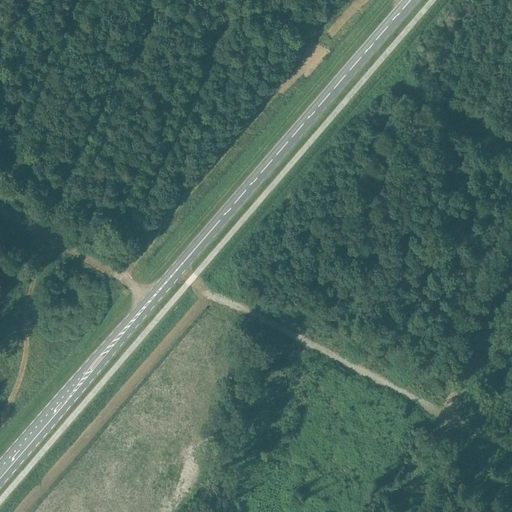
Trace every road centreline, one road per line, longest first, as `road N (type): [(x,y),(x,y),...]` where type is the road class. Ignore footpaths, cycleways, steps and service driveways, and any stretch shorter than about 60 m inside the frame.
road 1 (primary): [(0,473),(410,0)]
road 2 (track): [(0,211),(152,297)]
